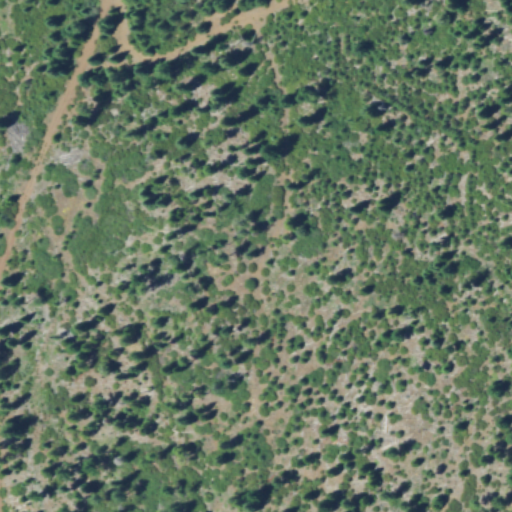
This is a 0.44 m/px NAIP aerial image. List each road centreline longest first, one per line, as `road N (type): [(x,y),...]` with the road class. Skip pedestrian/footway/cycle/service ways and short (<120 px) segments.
road 1 (track): [(99,0),(0,251)]
road 2 (track): [(74,69),(179,46),(281,0)]
